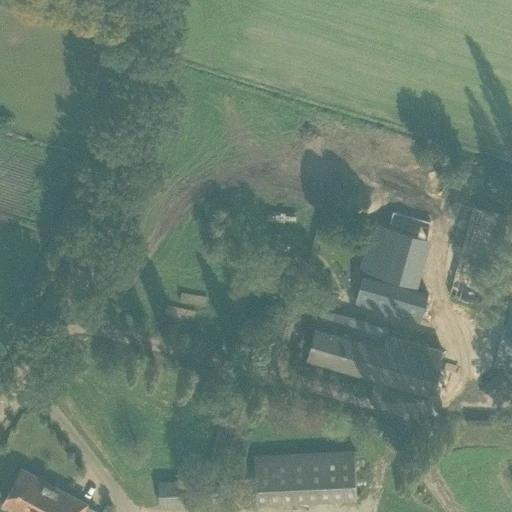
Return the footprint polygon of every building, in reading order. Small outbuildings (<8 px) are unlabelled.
[(447,295),(481,304),(506,215),(471,206),(447,295)] [(388,227),(426,238),(430,222),(411,217),(392,211),(388,227)] [(361,275),(353,302),(419,322),(427,294),(361,275)] [(492,368),(511,373),(511,303),(492,368)] [(305,358),(428,393),(441,350),(387,335),(388,329),(320,309),(305,358)] [(207,462),(229,469),(249,408),(227,401),(207,462)] [(254,454),(256,504),(355,499),(353,449),(254,454)] [(80,511),(85,504),(21,469),(3,502),(20,511),(80,511)] [(159,482),(159,506),(207,505),(207,481),(159,482)]
